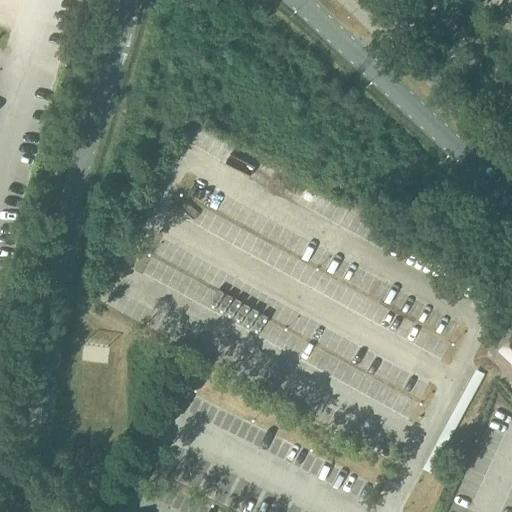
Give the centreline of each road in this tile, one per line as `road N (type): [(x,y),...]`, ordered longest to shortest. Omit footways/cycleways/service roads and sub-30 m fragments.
road 1 (unclassified): [(20,511),(97,40),(114,0)]
road 2 (unknown): [(422,459),(128,288)]
road 3 (secondary): [(511,188),(298,0)]
